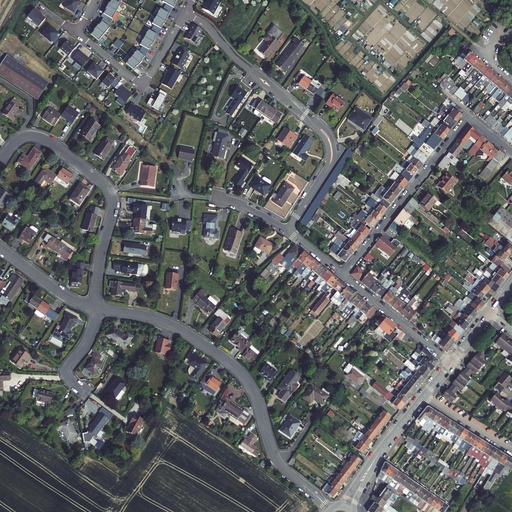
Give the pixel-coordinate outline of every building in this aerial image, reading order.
[(79,5),(81,2),(77,0),(67,0),(64,7),(73,13),(77,5),(79,5)] [(108,2),(106,6),(116,11),(120,4),(118,2),(113,0),(110,0),(109,3),(108,2)] [(220,1),(217,0),(207,0),(202,9),(212,14),(220,1)] [(105,9),(102,14),(109,17),(111,19),(116,11),(106,6),(104,9),(105,9)] [(166,17),(169,13),(162,9),(160,8),(156,16),(165,21),(167,18),(166,17)] [(39,14),(34,9),(27,17),(33,22),(32,22),(38,27),(45,19),(39,14)] [(151,23),(154,25),(161,28),(163,24),(165,21),(156,16),(151,23)] [(97,24),(95,27),(103,34),(109,28),(107,26),(101,21),(98,25),(97,24)] [(202,30),(192,24),(188,30),(190,31),(188,33),(187,33),(185,38),(194,43),(202,30)] [(42,34),(51,41),(58,33),(49,26),(42,34)] [(93,31),(90,34),(98,41),(101,37),(103,34),(95,27),(92,30),(93,31)] [(281,34),(273,28),(263,40),(266,42),(259,51),(266,57),(277,44),(274,42),(281,34)] [(148,30),(144,37),(153,43),(155,39),(157,35),(150,31),(148,30)] [(140,45),(142,46),(148,50),(151,46),(153,43),(144,37),(140,45)] [(59,49),(68,56),(75,48),(66,40),(59,49)] [(300,46),(295,42),(276,65),(283,71),(296,54),(294,53),(300,46)] [(463,60),(463,59),(469,52),(466,49),(459,57),(463,60)] [(141,60),(144,56),(138,52),(136,50),(131,56),(139,63),(142,60),(141,60)] [(177,56),(172,64),(181,69),(189,55),(179,50),(176,55),(177,56)] [(72,59),(82,67),(89,59),(79,51),(72,59)] [(463,60),(460,63),(457,67),(461,70),(464,67),(474,55),(469,52),(463,59),(463,60)] [(49,82),(7,55),(0,64),(0,75),(31,95),(37,100),(49,82)] [(477,59),(474,55),(464,67),(461,70),(465,73),(468,70),(477,59)] [(131,56),(126,63),(134,69),(137,66),(139,63),(131,56)] [(454,63),(457,66),(460,63),(463,60),(459,57),(454,63)] [(472,73),(482,62),(477,59),(468,70),(465,73),(464,74),(468,78),(470,76),(472,73)] [(473,79),(479,73),(485,65),(482,62),(472,73),(470,76),(473,79)] [(97,80),(104,71),(101,68),(100,69),(94,63),(87,72),(97,80)] [(485,65),(479,73),(475,77),(473,79),(470,82),(474,86),(479,80),(489,68),(485,65)] [(167,71),(168,72),(165,78),(161,84),(171,89),(180,74),(168,67),(166,70),(167,71)] [(493,71),(489,68),(479,80),(474,86),(478,89),(483,83),(493,71)] [(487,86),(497,75),(493,71),(483,83),(487,86)] [(300,82),(305,75),(300,72),(295,79),(300,82)] [(102,83),(108,88),(111,85),(115,80),(109,74),(102,83)] [(312,80),(305,75),(300,82),(298,84),(306,89),(312,80)] [(487,86),(491,89),(501,78),(497,75),(487,86)] [(442,85),(448,78),(446,76),(440,84),(442,85)] [(448,78),(442,85),(445,88),(450,83),(452,81),(448,78)] [(495,93),(504,81),(501,78),(491,89),(495,93)] [(116,79),(115,80),(111,85),(114,87),(119,82),(116,79)] [(317,84),(312,80),(306,89),(313,94),(314,93),(319,85),(317,84)] [(508,84),(504,81),(495,93),(491,97),(495,100),(498,96),(502,92),(508,84)] [(408,86),(403,83),(399,87),(404,91),(408,86)] [(454,87),(450,83),(445,88),(449,92),(454,87)] [(511,87),(508,84),(502,92),(498,96),(495,100),(499,103),(511,87)] [(114,93),(126,103),(132,94),(121,85),(114,93)] [(323,88),(319,85),(314,93),(318,96),(323,88)] [(454,87),(449,92),(453,95),(458,90),(454,87)] [(453,95),(457,98),(464,91),(460,87),(458,90),(453,95)] [(505,101),(506,102),(511,95),(511,87),(499,103),(497,106),(499,108),(505,101)] [(226,112),(231,116),(247,94),(239,88),(231,98),(234,100),(226,112)] [(461,101),(467,94),(464,91),(457,98),(461,101)] [(158,110),(166,97),(160,93),(158,96),(155,101),(152,107),(158,110)] [(344,102),(332,94),(326,103),(330,106),(331,104),(339,110),(344,102)] [(471,97),(467,94),(461,101),(461,102),(464,105),(471,97)] [(510,105),(511,103),(511,95),(506,102),(501,109),(505,112),(510,105)] [(21,104),(13,98),(2,113),(13,121),(15,118),(12,116),(21,104)] [(152,107),(155,101),(150,98),(146,104),(152,107)] [(256,109),(260,103),(255,100),(251,106),(256,109)] [(260,103),(256,109),(263,114),(269,106),(261,101),(260,103)] [(131,103),(126,112),(130,115),(131,117),(140,122),(146,112),(136,106),(136,105),(131,103)] [(68,105),(62,115),(70,121),(69,122),(72,124),(79,113),(68,105)] [(271,120),(277,111),(269,106),(263,114),(271,120)] [(441,110),(448,116),(451,111),(444,106),(441,110)] [(476,115),(480,109),(476,106),(472,112),(476,115)] [(62,115),(49,107),(47,111),(42,118),(54,126),(62,115)] [(371,118),(356,108),(348,119),(363,130),(371,118)] [(456,122),(459,117),(461,114),(454,108),(451,111),(448,116),(456,122)] [(260,118),(263,114),(256,109),(254,112),(254,113),(260,118)] [(443,122),(448,116),(441,110),(438,114),(441,117),(439,119),(443,122)] [(282,114),(277,111),(271,120),(276,123),(282,114)] [(376,127),(377,127),(384,118),(380,115),(373,124),(376,127)] [(488,124),(493,118),(489,115),(488,116),(484,121),(488,124)] [(456,122),(448,116),(443,122),(442,123),(441,124),(449,130),(453,125),(456,122)] [(430,124),(434,127),(439,121),(435,117),(430,124)] [(492,128),(497,122),(493,118),(488,124),(492,128)] [(99,126),(90,119),(80,134),(89,140),(99,126)] [(495,131),(499,126),(503,122),(499,119),(497,122),(492,128),(495,131)] [(427,129),(434,134),(437,129),(434,127),(430,124),(425,120),(421,124),(427,129)] [(442,123),(439,121),(434,127),(437,129),(441,124),(442,123)] [(449,130),(441,124),(437,129),(445,135),(448,132),(449,130)] [(470,136),(476,141),(481,136),(478,133),(468,126),(456,142),(461,146),(470,136)] [(503,129),(499,134),(503,137),(507,132),(509,130),(505,127),(503,129)] [(242,128),(239,133),(243,137),(247,131),(242,128)] [(507,132),(503,137),(507,140),(511,133),(511,129),(510,128),(509,130),(507,132)] [(277,138),(290,147),(298,137),(291,133),(291,134),(284,129),(277,138)] [(423,143),(433,150),(438,145),(441,140),(434,134),(427,129),(419,139),(423,143)] [(445,135),(437,129),(434,134),(441,140),(444,137),(445,135)] [(217,133),(211,156),(222,159),(224,159),(226,150),(225,149),(228,136),(217,133)] [(305,135),(293,153),(305,161),(308,155),(305,153),(313,141),(305,135)] [(414,141),(421,146),(423,143),(419,139),(415,136),(412,140),(414,141)] [(487,141),(481,136),(476,141),(468,151),(474,156),(476,154),(479,149),(480,150),(487,141)] [(110,144),(106,141),(104,140),(94,155),(102,160),(112,145),(110,144)] [(411,155),(413,156),(418,150),(421,146),(414,141),(412,144),(416,147),(410,154),(411,155)] [(483,152),(488,156),(494,149),(495,148),(491,144),(487,141),(480,150),(483,152)] [(455,158),(463,148),(461,146),(456,142),(452,147),(448,152),(448,153),(455,158)] [(412,144),(406,151),(410,154),(416,147),(412,144)] [(124,153),(131,157),(135,151),(128,147),(124,153)] [(180,147),(178,158),(184,159),(187,160),(187,161),(192,162),(195,150),(180,147)] [(29,169),(41,153),(34,148),(27,157),(24,154),(18,162),(29,169)] [(494,149),(488,156),(489,157),(487,160),(489,162),(498,152),(494,149)] [(418,150),(413,156),(422,164),(425,161),(428,157),(418,150)] [(484,180),(504,155),(501,152),(499,150),(498,152),(489,162),(478,176),(484,180)] [(128,162),(131,157),(124,153),(121,158),(120,158),(112,170),(120,175),(128,163),(128,162)] [(449,162),(453,166),(458,160),(455,158),(448,153),(447,155),(445,157),(450,161),(449,162)] [(410,164),(418,170),(420,167),(422,164),(413,156),(411,155),(406,161),(410,164)] [(444,156),(437,166),(442,171),(449,162),(450,161),(445,157),(444,156)] [(233,182),(240,186),(253,165),(243,159),(238,167),(243,170),(239,176),(237,175),(233,182)] [(405,170),(410,164),(406,161),(405,160),(401,165),(401,167),(405,170)] [(410,164),(405,170),(413,176),(415,173),(418,170),(410,164)] [(156,168),(143,166),(141,186),(154,187),(156,168)] [(51,184),(57,176),(44,167),(35,182),(41,186),(45,180),(51,184)] [(72,174),(63,168),(57,176),(66,183),(72,174)] [(408,182),(413,176),(405,170),(400,176),(408,182)] [(511,174),(508,171),(502,178),(509,185),(511,185),(511,174)] [(394,182),(400,175),(396,172),(390,179),(394,182)] [(441,182),(437,187),(445,193),(455,181),(446,174),(441,180),(442,181),(441,182)] [(400,176),(400,175),(394,182),(403,189),(406,185),(408,182),(400,176)] [(257,177),(251,187),(264,195),(271,185),(257,177)] [(388,191),(396,197),(400,193),(403,189),(394,182),(390,188),(388,186),(385,189),(388,191)] [(89,190),(80,184),(70,199),(78,205),(89,190)] [(285,184),(273,201),(282,207),(293,189),(285,184)] [(381,200),(382,198),(388,191),(385,189),(381,186),(374,195),(381,200)] [(0,189),(0,206),(2,208),(10,195),(0,189)] [(396,197),(388,191),(382,198),(390,204),(393,201),(396,197)] [(434,204),(437,201),(428,193),(423,199),(419,203),(428,211),(434,204)] [(463,194),(460,198),(468,204),(471,200),(463,194)] [(374,211),(380,204),(378,203),(371,197),(366,205),(374,211)] [(390,204),(382,198),(381,200),(378,203),(380,204),(386,210),(390,204)] [(408,203),(414,208),(415,209),(419,203),(412,198),(408,203)] [(403,209),(409,214),(414,208),(408,203),(403,209)] [(380,204),(374,211),(381,216),(384,213),(386,210),(380,204)] [(147,207),(133,205),(132,212),(135,213),(135,219),(145,220),(147,207)] [(370,216),(374,211),(366,205),(365,206),(367,208),(364,211),(369,215),(370,216)] [(89,213),(97,215),(99,208),(91,206),(89,213)] [(488,224),(508,240),(511,243),(511,215),(502,207),(488,224)] [(393,221),(401,228),(403,225),(408,219),(411,216),(409,214),(403,209),(398,215),(393,221)] [(365,222),(369,215),(364,211),(362,210),(357,216),(365,222)] [(374,211),(370,216),(377,221),(379,219),(381,216),(374,211)] [(92,233),(97,215),(89,213),(87,212),(82,230),(92,233)] [(205,224),(204,237),(217,239),(218,232),(214,232),(215,220),(217,220),(217,216),(204,215),(203,224),(205,224)] [(361,225),(363,227),(366,223),(365,222),(357,216),(356,215),(353,219),(355,220),(361,225)] [(370,216),(369,215),(365,222),(366,223),(372,227),(374,224),(377,221),(370,216)] [(11,231),(19,219),(15,216),(13,219),(8,216),(2,225),(11,231)] [(149,220),(145,220),(135,219),(133,233),(152,235),(153,225),(149,225),(149,224),(149,220)] [(178,220),(173,220),(172,230),(174,231),(175,232),(178,232),(179,231),(181,231),(181,233),(182,234),(184,234),(185,233),(186,231),(186,221),(181,220),(178,219),(178,220)] [(357,231),(361,225),(355,220),(350,226),(354,230),(357,231)] [(393,221),(389,226),(396,232),(397,233),(401,228),(393,221)] [(363,227),(361,225),(357,231),(364,237),(367,234),(369,231),(363,227)] [(387,229),(384,232),(392,238),(396,232),(389,226),(387,229)] [(28,244),(36,233),(29,229),(26,227),(21,233),(17,239),(21,242),(22,240),(28,244)] [(242,233),(232,230),(225,251),(235,254),(242,233)] [(343,236),(349,241),(357,231),(354,230),(350,235),(346,236),(344,234),(343,236)] [(364,237),(357,231),(349,241),(357,247),(361,242),(364,237)] [(338,239),(346,245),(349,241),(343,236),(338,232),(337,233),(341,236),(338,239)] [(43,240),(48,243),(52,237),(47,234),(43,240)] [(342,250),(346,245),(338,239),(335,236),(331,241),(334,243),(342,250)] [(396,248),(390,243),(390,244),(388,242),(388,241),(384,238),(381,236),(375,244),(378,247),(378,248),(382,251),(383,251),(390,256),(397,248),(396,248)] [(60,242),(52,237),(48,243),(46,246),(54,251),(60,242)] [(255,246),(261,250),(269,254),(274,245),(260,237),(255,246)] [(490,238),(487,241),(497,249),(500,246),(490,238)] [(393,239),(390,243),(396,248),(400,243),(395,239),(394,240),(393,239)] [(61,240),(60,242),(68,248),(73,251),(74,248),(61,240)] [(511,255),(511,243),(508,240),(506,243),(507,244),(504,248),(501,252),(507,258),(509,255),(511,257),(511,255)] [(357,247),(349,241),(346,245),(353,251),(355,249),(357,247)] [(494,259),(491,262),(492,263),(499,268),(507,258),(501,252),(497,249),(487,241),(485,244),(489,248),(487,251),(487,254),(494,259)] [(62,256),(68,248),(60,242),(54,251),(62,256)] [(140,254),(141,253),(141,246),(142,245),(124,243),(123,252),(140,254)] [(337,256),(342,250),(334,243),(329,250),(337,256)] [(353,251),(346,245),(342,250),(350,256),(352,253),(353,251)] [(297,250),(293,247),(284,258),(283,259),(292,266),(292,265),(303,252),(299,249),(299,248),(297,250)] [(73,251),(68,248),(62,256),(62,258),(66,261),(68,258),(72,252),(73,251)] [(404,257),(408,251),(405,248),(400,254),(404,257)] [(350,256),(342,250),(337,256),(344,262),(347,259),(350,256)] [(292,265),(297,269),(308,256),(306,253),(303,252),(292,265)] [(368,253),(364,258),(367,261),(368,260),(371,262),(374,258),(368,253)] [(271,261),(272,262),(277,266),(279,263),(283,259),(284,258),(279,254),(271,261)] [(421,261),(414,255),(414,256),(412,258),(419,264),(420,262),(421,261)] [(298,275),(300,276),(313,260),(310,257),(308,256),(297,269),(294,273),(293,274),(296,276),(298,275)] [(288,271),(289,269),(292,266),(283,259),(279,263),(288,271)] [(304,279),(318,263),(315,261),(313,260),(300,276),(304,279)] [(272,262),(265,269),(272,275),(279,268),(277,266),(272,262)] [(122,273),(137,274),(138,265),(125,263),(125,265),(114,264),(113,271),(122,272),(122,273)] [(311,281),(322,267),(320,265),(318,263),(304,279),(304,280),(306,282),(308,279),(311,281)] [(489,268),(504,281),(508,276),(499,268),(492,263),(489,268)] [(322,267),(311,281),(308,284),(306,286),(309,288),(316,280),(318,282),(327,271),(325,269),(322,267)] [(366,273),(363,271),(360,268),(358,267),(351,275),(355,278),(359,281),(366,273)] [(483,274),(499,287),(504,281),(489,268),(487,270),(483,274)] [(83,278),(84,270),(76,269),(72,269),(70,283),(71,283),(79,284),(81,284),(82,278),(83,278)] [(480,277),(482,274),(477,269),(474,273),(468,269),(467,271),(475,277),(477,275),(480,277)] [(330,273),(327,271),(318,282),(321,284),(317,289),(319,291),(321,288),(332,275),(330,273)] [(178,274),(167,272),(167,275),(166,274),(166,279),(167,279),(165,289),(176,290),(177,282),(178,274)] [(365,286),(370,289),(377,282),(372,278),(373,277),(368,272),(360,282),(365,286)] [(23,281),(13,274),(9,281),(11,282),(2,295),(10,300),(23,281)] [(490,289),(495,293),(499,287),(483,274),(482,274),(480,277),(477,275),(475,277),(477,278),(490,289)] [(326,292),(330,288),(337,279),(335,277),(332,275),(321,288),(326,292)] [(466,275),(464,278),(472,285),(485,295),(490,289),(477,278),(474,282),(466,275)] [(377,282),(382,286),(387,280),(382,276),(378,280),(377,282)] [(337,279),(330,288),(336,292),(343,284),(340,281),(337,279)] [(387,280),(382,286),(386,290),(393,282),(390,280),(389,282),(387,280)] [(135,292),(135,290),(136,285),(110,281),(109,287),(112,287),(111,296),(120,297),(120,292),(123,292),(123,289),(129,290),(129,291),(135,292)] [(375,293),(382,286),(377,282),(370,289),(373,292),(375,293)] [(347,287),(343,284),(336,292),(332,296),(336,299),(347,287)] [(393,296),(398,299),(406,289),(407,287),(403,284),(402,285),(398,290),(393,296)] [(485,295),(472,285),(469,288),(466,286),(465,288),(478,298),(480,301),(485,295)] [(380,298),(386,290),(382,286),(375,293),(377,295),(380,298)] [(388,292),(393,296),(398,290),(395,288),(393,286),(388,292)] [(347,287),(336,299),(342,304),(352,291),(349,289),(347,287)] [(208,313),(214,306),(206,299),(203,296),(205,293),(201,289),(198,294),(193,299),(192,300),(208,313)] [(406,289),(398,299),(402,303),(406,298),(410,292),(406,289)] [(344,306),(347,308),(357,295),(354,293),(352,291),(342,304),(336,310),(339,313),(344,306)] [(387,303),(393,296),(388,292),(382,299),(385,301),(387,303)] [(0,301),(6,306),(10,300),(2,295),(0,298),(0,301)] [(206,299),(214,306),(216,303),(216,301),(209,295),(206,299)] [(357,295),(347,308),(340,317),(344,320),(353,310),(362,299),(359,297),(357,295)] [(469,295),(467,298),(482,309),(485,305),(480,301),(478,298),(476,301),(469,295)] [(28,305),(32,299),(28,296),(24,302),(28,305)] [(32,299),(28,305),(37,310),(42,301),(34,296),(32,299)] [(329,301),(323,296),(311,311),(317,315),(329,301)] [(391,307),(398,299),(393,296),(387,303),(389,305),(391,307)] [(409,321),(413,317),(415,314),(416,313),(410,308),(416,301),(413,298),(410,301),(406,306),(400,314),(404,317),(409,321)] [(406,298),(402,303),(406,306),(410,301),(406,298)] [(467,298),(464,303),(478,314),(482,309),(467,298)] [(364,301),(362,299),(353,310),(355,312),(352,316),(355,318),(367,303),(364,301)] [(396,311),(402,303),(398,299),(391,307),(394,309),(396,311)] [(455,306),(459,309),(473,320),(478,314),(464,303),(460,299),(455,306)] [(42,301),(37,310),(44,315),(45,315),(48,309),(50,306),(42,301)] [(426,301),(422,307),(426,310),(430,305),(426,301)] [(365,316),(369,320),(377,311),(371,306),(367,303),(355,318),(360,322),(365,316)] [(406,306),(402,303),(396,311),(398,312),(400,314),(406,306)] [(446,307),(453,312),(469,325),(473,320),(459,309),(457,311),(448,303),(445,306),(446,307)] [(450,315),(451,314),(453,312),(446,307),(444,310),(450,315)] [(48,309),(45,315),(54,321),(58,316),(53,312),(48,309)] [(214,315),(217,317),(223,322),(227,317),(228,316),(219,309),(214,315)] [(60,327),(57,333),(61,336),(69,340),(73,333),(69,332),(74,322),(76,322),(78,318),(66,312),(64,316),(65,317),(60,327)] [(456,324),(464,331),(469,325),(453,312),(451,314),(454,317),(453,318),(458,322),(456,324)] [(375,324),(379,327),(386,318),(382,315),(375,324)] [(223,322),(217,317),(210,327),(211,328),(209,331),(216,337),(226,324),(223,322)] [(277,322),(272,318),(268,323),(273,327),(276,323),(277,322)] [(379,327),(378,327),(389,336),(392,333),(396,327),(390,322),(386,318),(379,327)] [(449,331),(446,336),(455,343),(464,331),(456,324),(454,328),(452,330),(451,329),(449,331)] [(113,325),(105,336),(109,339),(110,338),(125,349),(134,337),(128,333),(125,336),(116,329),(117,328),(113,325)] [(389,336),(378,327),(374,332),(389,343),(395,335),(392,333),(389,336)] [(239,331),(238,333),(246,339),(249,336),(242,331),(241,330),(239,331)] [(250,342),(246,339),(238,333),(238,332),(231,341),(239,348),(238,349),(242,352),(250,342)] [(409,338),(403,333),(398,339),(404,343),(409,338)] [(511,353),(511,356),(509,360),(511,362),(511,342),(510,343),(507,340),(506,336),(504,334),(502,335),(499,333),(494,339),(497,341),(496,343),(509,354),(511,352),(511,353)] [(442,341),(438,345),(447,352),(455,343),(446,336),(442,341)] [(163,339),(158,338),(155,353),(165,355),(166,351),(169,352),(171,346),(167,345),(168,341),(163,339)] [(253,344),(250,342),(242,352),(244,354),(244,355),(252,362),(260,351),(252,345),(253,344)] [(413,351),(434,368),(438,364),(438,361),(418,345),(413,351)] [(462,391),(467,386),(471,380),(469,378),(474,372),(476,374),(486,363),(483,361),(485,358),(483,356),(486,352),(482,349),(477,356),(476,355),(467,367),(468,367),(463,373),(462,373),(453,384),(454,385),(449,391),(448,390),(444,396),(453,403),(457,397),(455,395),(460,389),(462,391)] [(31,357),(20,350),(11,362),(20,369),(26,361),(27,362),(31,357)] [(434,368),(413,351),(409,355),(414,360),(430,373),(434,368)] [(93,358),(86,369),(94,375),(102,363),(98,361),(101,357),(95,353),(92,357),(93,358)] [(191,353),(187,359),(190,361),(189,364),(197,369),(192,376),(197,380),(208,364),(191,353)] [(412,370),(424,380),(427,377),(417,368),(414,366),(411,363),(407,360),(404,364),(410,369),(412,370)] [(414,366),(417,368),(427,377),(430,373),(414,360),(411,363),(414,366)] [(347,374),(346,375),(357,384),(363,377),(352,368),(353,367),(348,363),(343,370),(347,374)] [(266,365),(260,373),(268,379),(267,380),(270,383),(277,373),(266,365)] [(353,367),(352,368),(363,377),(364,374),(353,366),(353,367)] [(420,386),(424,380),(412,370),(410,369),(408,373),(413,377),(411,379),(420,386)] [(0,391),(1,392),(2,392),(1,381),(9,381),(9,372),(0,372),(0,391)] [(283,382),(278,389),(282,391),(281,393),(281,394),(279,397),(279,398),(279,399),(285,403),(294,390),(295,391),(299,386),(296,384),(301,376),(297,372),(296,373),(295,375),(291,372),(283,382)] [(490,401),(497,407),(503,412),(506,409),(509,411),(508,412),(511,415),(511,403),(509,401),(504,401),(501,398),(501,394),(505,388),(506,389),(511,381),(511,378),(505,373),(498,382),(499,383),(494,389),(498,392),(490,401)] [(402,379),(416,390),(420,386),(411,379),(406,374),(404,377),(400,374),(399,376),(402,379)] [(199,385),(203,388),(210,378),(206,375),(199,385)] [(211,376),(210,378),(203,388),(214,395),(222,383),(211,376)] [(106,392),(115,399),(122,391),(127,384),(118,377),(106,392)] [(412,395),(416,390),(402,379),(398,384),(404,388),(412,395)] [(404,405),(391,394),(375,382),(372,386),(384,396),(384,397),(394,404),(400,410),(404,405)] [(412,395),(404,388),(398,384),(394,389),(408,400),(412,395)] [(312,385),(303,398),(310,403),(314,398),(322,404),(328,396),(312,385)] [(404,405),(408,400),(394,389),(392,387),(391,388),(394,391),(391,394),(404,405)] [(39,390),(38,391),(36,398),(36,401),(50,404),(53,394),(39,390)] [(122,391),(115,399),(118,401),(124,393),(122,391)] [(231,416),(237,406),(231,402),(232,401),(225,396),(217,408),(217,409),(217,411),(217,412),(228,420),(231,416)] [(238,405),(237,406),(231,416),(243,425),(250,414),(238,405)] [(428,407),(416,420),(421,423),(419,426),(422,428),(433,410),(428,407)] [(71,408),(64,413),(67,416),(73,411),(71,408)] [(99,412),(100,413),(109,419),(110,420),(113,415),(102,408),(99,412)] [(422,428),(427,431),(438,413),(433,410),(422,428)] [(379,417),(387,423),(392,416),(384,411),(379,417)] [(100,413),(87,431),(88,432),(94,437),(95,437),(109,419),(100,413)] [(438,413),(427,431),(431,434),(433,430),(442,416),(438,413)] [(136,437),(145,420),(135,415),(135,416),(133,416),(130,423),(131,424),(126,432),(136,437)] [(290,416),(280,431),(290,438),(300,423),(290,416)] [(438,433),(441,427),(447,419),(442,416),(433,430),(435,432),(438,433)] [(382,429),(387,423),(379,417),(375,424),(382,429)] [(77,435),(69,419),(56,426),(59,431),(62,429),(70,445),(76,442),(74,437),(77,435)] [(443,436),(446,430),(451,422),(447,419),(441,427),(438,433),(440,434),(443,436)] [(446,439),(450,433),(455,424),(451,422),(446,430),(443,436),(444,437),(446,439)] [(382,429),(375,424),(370,430),(378,435),(382,429)] [(455,424),(450,433),(446,439),(451,441),(460,427),(455,424)] [(456,442),(459,438),(464,430),(460,427),(451,441),(455,444),(456,442)] [(373,441),(378,435),(370,430),(366,436),(373,441)] [(460,445),(463,441),(468,432),(464,430),(459,438),(456,442),(455,444),(459,446),(460,445)] [(93,439),(94,437),(88,432),(87,433),(82,434),(84,443),(89,443),(94,447),(97,442),(93,439)] [(459,446),(464,449),(472,435),(468,432),(463,441),(460,445),(459,446)] [(373,441),(366,436),(364,434),(359,441),(368,447),(373,441)] [(244,440),(240,446),(252,453),(257,457),(259,452),(254,449),(256,447),(253,445),(257,439),(251,435),(246,441),(244,440)] [(468,445),(471,446),(477,438),(472,435),(464,449),(468,452),(469,450),(466,448),(468,445)] [(106,441),(102,438),(96,447),(100,450),(106,441)] [(477,438),(471,446),(469,450),(468,452),(472,455),(473,452),(471,451),(473,448),(475,449),(481,440),(477,438)] [(363,454),(368,447),(359,441),(359,440),(354,446),(363,454)] [(477,455),(480,452),(485,443),(481,440),(475,449),(473,452),(472,455),(476,457),(477,455)] [(480,460),(484,454),(489,446),(485,443),(480,452),(477,455),(476,457),(480,460)] [(489,446),(484,454),(486,456),(484,460),(484,461),(484,462),(485,462),(493,448),(489,446)] [(486,466),(488,466),(497,451),(493,448),(485,462),(479,472),(481,473),(486,466)] [(497,451),(488,466),(486,468),(492,472),(503,454),(497,451)] [(352,459),(350,462),(357,468),(362,461),(352,453),(349,457),(352,459)] [(511,467),(511,459),(503,454),(492,472),(496,475),(496,474),(500,476),(504,470),(509,473),(511,467)] [(357,468),(350,462),(345,469),(352,474),(357,468)] [(381,480),(390,466),(385,462),(378,478),(381,480)] [(385,482),(388,477),(394,469),(390,466),(381,480),(385,483),(385,482)] [(347,480),(352,474),(345,469),(340,475),(347,480)] [(389,484),(393,480),(398,472),(394,469),(388,477),(385,482),(385,483),(386,483),(389,485),(389,484)] [(336,472),(332,478),(332,479),(336,481),(340,475),(336,472)] [(394,487),(397,483),(402,475),(398,472),(393,480),(389,484),(389,485),(390,486),(391,487),(393,488),(394,487)] [(466,481),(463,478),(465,476),(460,472),(454,479),(462,486),(466,481)] [(347,480),(340,475),(336,481),(343,486),(347,480)] [(402,475),(397,483),(401,486),(407,478),(402,475)] [(402,493),(405,488),(411,480),(407,478),(401,486),(397,491),(400,493),(401,494),(402,493)] [(333,485),(331,487),(339,492),(343,486),(336,481),(332,479),(329,483),(333,485)] [(405,488),(409,491),(415,483),(411,480),(405,488)] [(410,499),(413,494),(419,486),(415,483),(409,491),(405,497),(409,500),(410,499)] [(339,492),(328,485),(323,491),(333,499),(339,492)] [(378,497),(390,506),(393,503),(390,500),(395,492),(392,490),(387,487),(386,486),(382,492),(381,490),(379,493),(380,494),(378,497)] [(409,500),(410,501),(411,499),(414,502),(417,497),(423,489),(419,486),(413,494),(410,499),(409,500)] [(417,497),(414,502),(417,503),(416,505),(418,506),(419,504),(422,500),(427,492),(423,489),(417,497)] [(423,507),(426,503),(431,495),(427,492),(422,500),(419,504),(418,506),(419,506),(419,505),(423,507)] [(427,510),(430,506),(435,498),(431,495),(426,503),(423,507),(425,509),(424,510),(426,511),(427,510)] [(378,497),(374,503),(383,509),(386,511),(396,511),(397,511),(390,506),(378,497)] [(435,498),(430,506),(434,509),(440,501),(435,498)] [(440,501),(434,509),(438,511),(443,503),(440,501)] [(380,511),(383,509),(374,503),(367,511),(368,511),(380,511)] [(443,503),(438,511),(444,511),(448,507),(443,503)]
